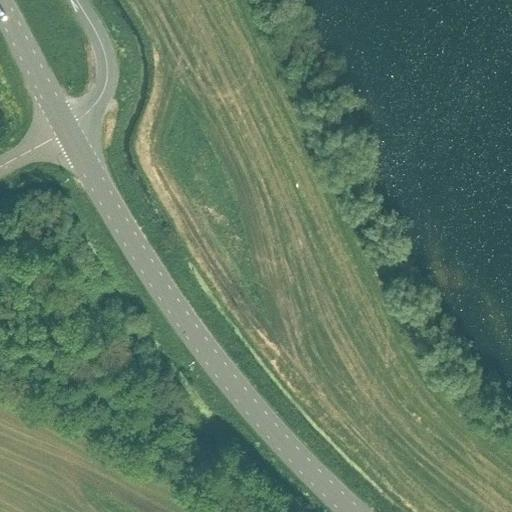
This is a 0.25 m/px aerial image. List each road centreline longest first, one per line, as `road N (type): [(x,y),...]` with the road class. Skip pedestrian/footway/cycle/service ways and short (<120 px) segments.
road 1 (tertiary): [(355,511),(193,334),(66,128)]
road 2 (unclassified): [(66,128),(100,96),(108,71),(77,0)]
road 3 (tertiary): [(66,128),(0,0)]
